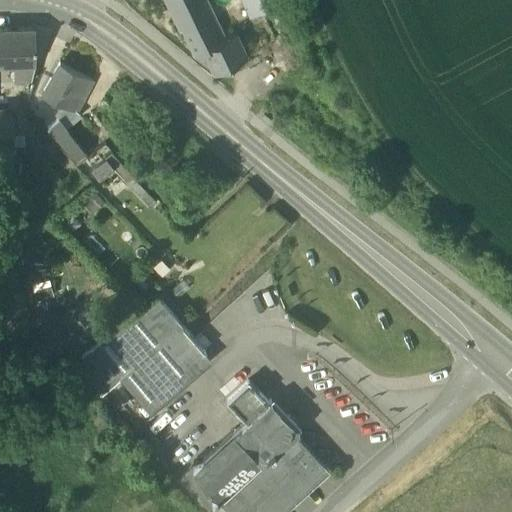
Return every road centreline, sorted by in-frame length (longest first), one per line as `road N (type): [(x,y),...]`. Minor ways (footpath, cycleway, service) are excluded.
road 1 (secondary): [(489,357),(128,50),(62,8)]
road 2 (residential): [(489,357),(335,511)]
